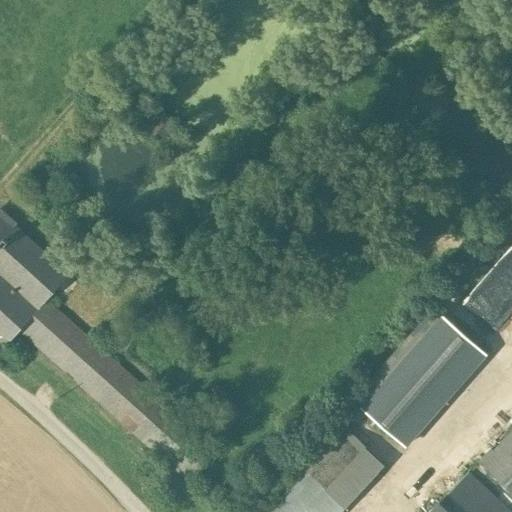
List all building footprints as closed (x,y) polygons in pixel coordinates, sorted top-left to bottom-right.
[(0,210),(0,264),(27,234),(15,223),(15,222),(0,210)] [(27,234),(0,264),(0,339),(7,346),(22,330),(48,301),(71,275),(27,234)] [(511,253),(470,306),(494,326),(511,303),(511,253)] [(165,290),(107,354),(120,366),(178,302),(165,290)] [(107,354),(48,301),(22,330),(223,511),(236,511),(257,489),(254,487),(243,477),(196,435),(120,366),(107,354)] [(380,381),(361,403),(410,445),(491,351),(437,305),(375,377),(380,381)] [(293,491),(314,511),(339,511),(385,464),(343,425),(302,468),(309,474),(293,491)] [(511,431),(494,450),(492,448),(480,460),(511,491),(511,431)] [(267,472),(256,463),(243,477),(254,487),(267,472)] [(504,511),(465,476),(430,511),(504,511)]
